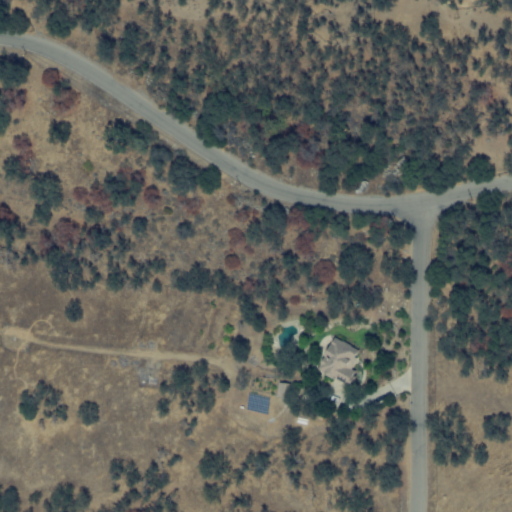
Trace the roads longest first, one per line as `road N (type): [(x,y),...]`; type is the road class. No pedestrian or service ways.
road 1 (residential): [(0,40),(36,43),(256,172),(335,203),(418,203)]
road 2 (residential): [(418,203),(420,511)]
